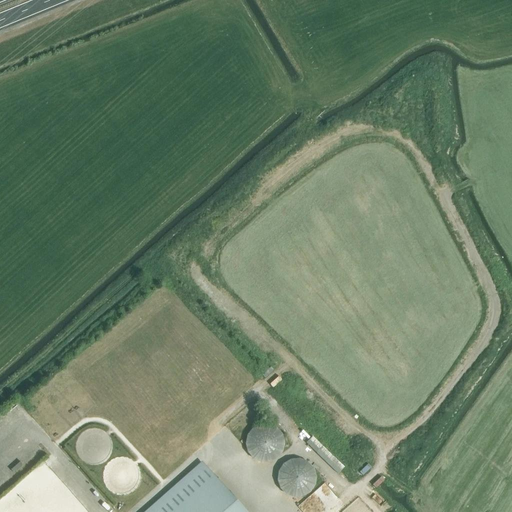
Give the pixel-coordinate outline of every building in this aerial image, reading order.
[(280,378),(271,385),(274,389),(283,382),(280,378)] [(261,463),(270,463),(277,459),(282,452),(284,443),(282,435),(277,428),(269,424),(260,424),(252,428),(247,435),(245,444),(247,452),(253,459),(261,463)] [(339,476),(346,469),(316,440),(309,448),(339,476)] [(294,498),(303,497),(310,492),(315,485),(316,476),(313,468),(307,462),(299,459),(290,459),(283,464),(278,471),(277,480),(280,488),(285,495),(294,498)] [(246,511),(201,461),(144,511),(246,511)]
